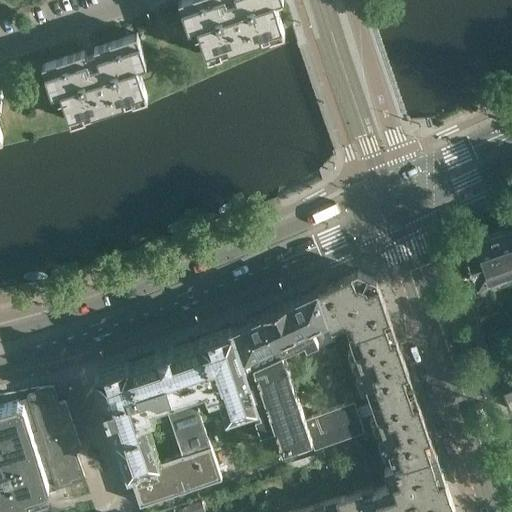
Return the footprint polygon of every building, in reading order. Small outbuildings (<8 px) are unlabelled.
[(284,29),(274,0),(275,0),(178,0),(188,29),(197,26),(208,57),(223,53),(222,49),(269,34),(270,37),(285,32),(284,29)] [(148,97),(137,65),(147,62),(137,33),(94,47),(96,54),(87,57),(85,50),(81,52),(42,64),(52,93),(61,90),(71,122),(86,117),(85,114),(132,98),(133,101),(148,97)] [(511,406),(511,405),(511,224),(475,238),(463,242),(466,250),(465,251),(473,275),(475,275),(478,283),(511,271),(511,374),(502,378),(511,406)] [(387,309),(376,277),(358,269),(323,286),(324,287),(325,286),(344,324),(346,323),(387,309)] [(305,417),(282,349),(304,339),(306,344),(317,339),(319,344),(335,338),(330,324),(332,323),(319,287),(318,287),(318,288),(317,289),(317,288),(290,301),(286,302),(286,301),(265,311),(265,312),(261,314),(262,314),(234,327),(235,327),(233,328),(233,327),(232,328),(258,405),(260,411),(255,412),(260,428),(274,423),(282,446),(311,436),(314,446),(364,429),(354,400),(305,417)] [(411,380),(387,309),(346,323),(370,394),(411,380)] [(117,435),(129,472),(130,472),(140,504),(222,476),(192,388),(205,384),(209,395),(218,393),(226,416),(258,405),(232,328),(232,327),(199,338),(200,340),(174,349),(173,347),(155,354),(155,355),(129,364),(128,362),(96,373),(97,376),(106,402),(105,402),(111,420),(112,419),(117,435)] [(435,450),(411,380),(370,394),(394,465),(435,450)] [(85,477),(75,447),(81,445),(65,400),(59,402),(53,386),(40,387),(27,389),(30,400),(24,402),(18,399),(0,404),(0,503),(2,503),(3,506),(6,505),(7,507),(8,509),(10,510),(12,511),(13,511),(19,511),(20,511),(22,511),(23,510),(24,509),(26,507),(26,505),(27,504),(27,503),(27,501),(27,500),(26,499),(30,498),(29,494),(45,489),(49,491),(55,489),(58,485),(85,477)] [(455,511),(437,451),(436,452),(435,450),(394,465),(384,468),(389,484),(373,489),(373,491),(379,511),(455,511)] [(379,511),(373,491),(362,495),(360,489),(314,504),(316,511),(379,511)]
